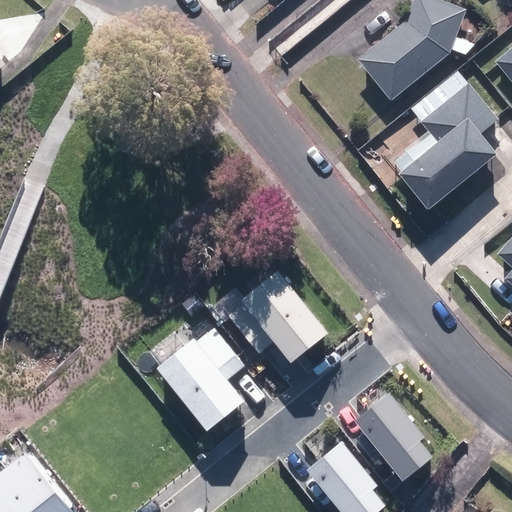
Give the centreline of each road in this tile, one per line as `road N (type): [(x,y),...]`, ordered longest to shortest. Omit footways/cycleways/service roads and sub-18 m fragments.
road 1 (residential): [(158,0),(404,286)]
road 2 (residential): [(421,308),(174,511)]
road 3 (residential): [(511,197),(404,286)]
road 4 (residential): [(421,308),(511,410)]
